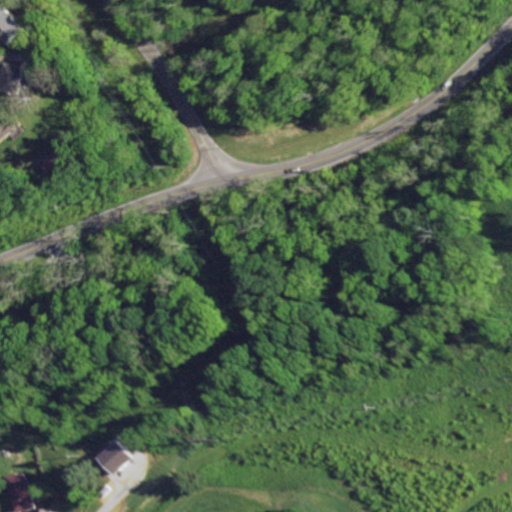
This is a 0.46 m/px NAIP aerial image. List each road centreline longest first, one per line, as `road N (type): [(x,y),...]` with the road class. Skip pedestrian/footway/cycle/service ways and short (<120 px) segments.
road 1 (secondary): [(0,261),(207,184),(364,143),(429,103),(511,27)]
road 2 (residential): [(106,0),(234,177)]
